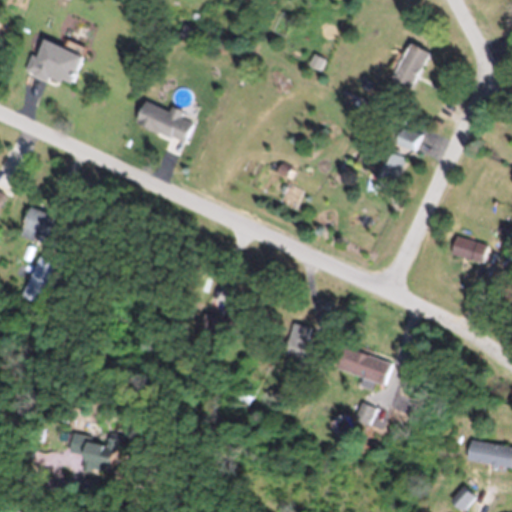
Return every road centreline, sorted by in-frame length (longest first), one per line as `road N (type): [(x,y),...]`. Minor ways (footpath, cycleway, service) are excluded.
road 1 (residential): [(511,362),(426,311),(0,115)]
road 2 (residential): [(385,292),(487,80),(486,59),(455,0)]
